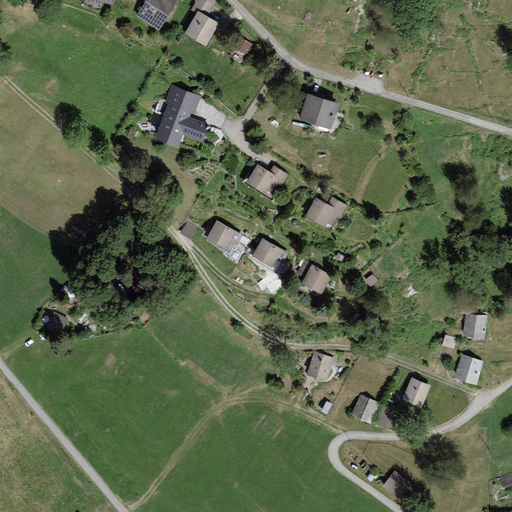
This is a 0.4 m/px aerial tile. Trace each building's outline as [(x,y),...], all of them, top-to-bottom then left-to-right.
[(145,0),(135,16),(159,31),(178,0),(145,0)] [(216,2),(213,0),(197,0),(191,10),(196,13),(198,10),(208,16),(216,2)] [(208,16),(198,10),(196,13),(184,34),(206,47),(220,23),(208,16)] [(235,48),(244,54),(247,50),(250,52),(254,46),(251,43),(242,38),(235,48)] [(168,105),(155,139),(178,148),(183,135),(203,143),(210,125),(192,118),(201,96),(171,85),(164,103),(168,105)] [(307,94),(299,119),(330,129),(339,104),(307,94)] [(289,173),(273,165),(269,172),(257,166),(247,185),(266,195),(269,191),(273,193),(277,186),(281,188),(289,173)] [(347,205),(332,197),(328,204),(316,198),(305,217),(325,227),(327,223),(332,225),(336,218),(340,220),(347,205)] [(217,221),(206,239),(228,253),(239,235),(217,221)] [(262,238),(252,257),(272,269),(282,250),(262,238)] [(304,278),(311,265),(304,261),(297,274),(304,278)] [(304,278),(301,284),(320,294),(330,275),(311,265),(304,278)] [(365,280),(370,287),(377,281),(373,275),(365,280)] [(54,313),(45,330),(57,336),(66,319),(54,313)] [(487,315),(465,314),(463,337),(484,339),(487,315)] [(445,335),(442,346),(454,349),(457,338),(445,335)] [(314,352),(306,375),(326,381),(333,358),(314,352)] [(462,354),(454,378),(476,385),(484,362),(462,354)] [(412,378),(402,400),(421,408),(431,386),(412,378)] [(360,394),(351,415),(369,422),(378,402),(360,394)] [(385,407),(377,424),(392,430),(399,413),(385,407)] [(395,471),(383,487),(400,501),(412,485),(395,471)] [(511,473),(498,478),(503,489),(511,485),(511,473)]
